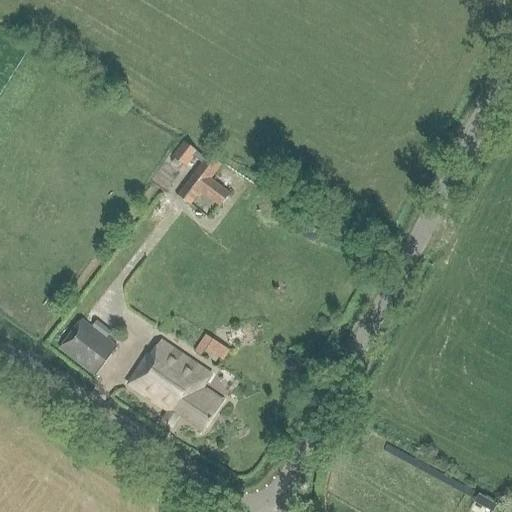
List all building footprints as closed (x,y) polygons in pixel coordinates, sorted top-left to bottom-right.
[(197,147),(186,139),(173,157),(187,166),(194,156),(192,154),(197,147)] [(228,191),(195,170),(178,196),(188,203),(197,190),(219,204),(228,191)] [(294,211),(289,220),(308,231),(313,221),(294,211)] [(58,348),(93,377),(117,347),(81,319),(58,348)] [(202,349),(230,359),(236,343),(207,333),(202,349)] [(202,433),(223,402),(203,388),(211,377),(159,342),(129,386),(168,412),(162,422),(171,428),(179,417),(202,433)]
